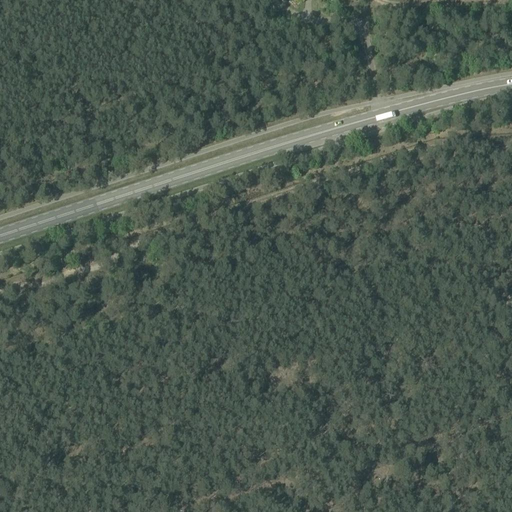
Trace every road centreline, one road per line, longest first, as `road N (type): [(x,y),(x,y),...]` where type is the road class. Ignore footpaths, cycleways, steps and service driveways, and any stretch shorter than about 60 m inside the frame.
road 1 (primary): [(0,236),(305,137),(511,84)]
road 2 (track): [(511,141),(318,179),(0,288)]
road 3 (track): [(273,0),(299,17),(357,24),(381,116)]
road 4 (track): [(373,0),(511,3)]
